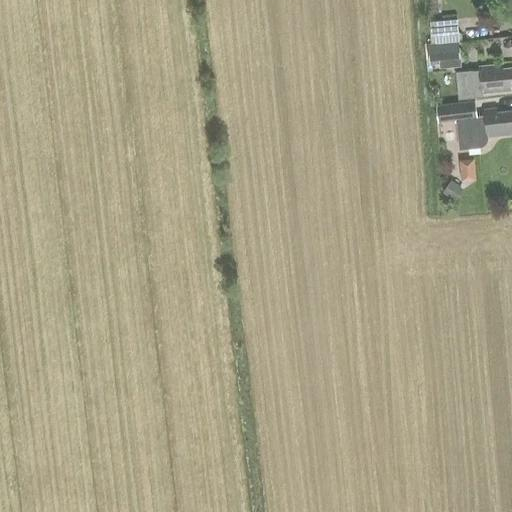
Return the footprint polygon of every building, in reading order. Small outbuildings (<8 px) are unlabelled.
[(430,43),(458,40),(456,19),(429,21),(430,43)] [(459,56),(458,40),(430,43),(427,43),(429,59),(459,56)] [(511,85),(511,67),(501,69),(500,64),(478,67),(478,70),(455,73),(458,99),(481,96),(481,95),(509,92),(508,86),(511,85)] [(475,100),(450,102),(436,104),(437,119),(455,117),(458,145),(481,143),(483,142),(484,141),(484,140),(485,139),(486,138),(486,137),(486,136),(511,132),(511,108),(496,111),(495,107),(482,108),(483,115),(476,115),(475,100)] [(457,161),(458,177),(473,176),(472,160),(457,161)] [(463,188),(451,180),(443,191),(455,200),(463,188)]
